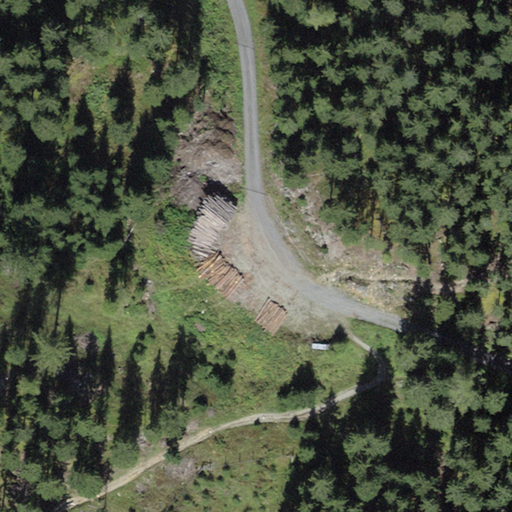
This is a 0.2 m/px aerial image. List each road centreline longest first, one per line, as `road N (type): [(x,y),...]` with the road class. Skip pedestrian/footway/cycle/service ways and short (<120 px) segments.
road 1 (track): [(230,0),(251,102),(254,197),(290,274),(338,304)]
road 2 (track): [(338,304),(511,365)]
